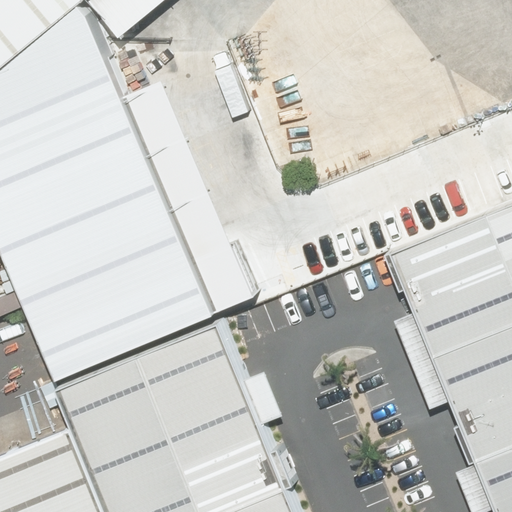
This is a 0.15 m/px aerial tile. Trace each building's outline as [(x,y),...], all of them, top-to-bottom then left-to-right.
[(0,0),(0,222),(7,238),(66,366),(225,304),(121,37),(165,0),(0,0)] [(511,197),(400,244),(442,349),(511,319),(511,197)] [(229,317),(73,382),(127,511),(214,511),(295,479),(229,317)] [(511,439),(511,319),(442,349),(483,451),(511,439)] [(0,511),(112,511),(77,424),(0,455),(0,511)] [(511,511),(511,439),(483,451),(509,511),(511,511)] [(308,511),(295,479),(214,511),(308,511)]
